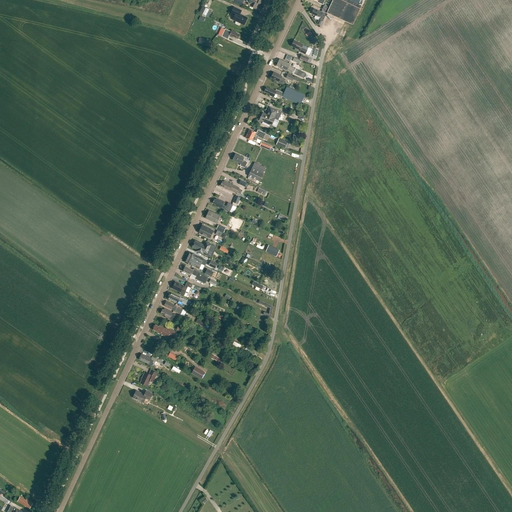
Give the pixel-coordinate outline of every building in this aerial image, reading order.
[(327,12),(353,24),(360,8),(347,0),(332,0),(332,2),(327,12)] [(199,13),(201,14),(201,15),(203,15),(205,16),(206,16),(209,9),(203,6),(199,13)] [(248,18),(240,14),(241,11),(240,10),(234,7),(231,13),(235,15),(233,20),(236,21),(235,23),(236,24),(239,25),(240,25),(240,23),(244,25),(248,18)] [(322,21),(325,14),(314,8),(311,14),(320,18),(319,20),(322,21)] [(343,28),(340,34),(345,37),(349,30),(343,28)] [(231,31),(225,29),(222,36),(227,39),(228,35),(233,37),(233,36),(238,39),(240,35),(236,33),(236,32),(232,30),(231,31)] [(306,54),(308,49),(302,47),(303,44),(295,40),(292,46),(296,47),(295,49),(296,50),(300,52),(300,51),(306,54)] [(300,76),(302,71),(290,66),(290,64),(280,59),(277,65),(287,70),(300,76)] [(283,84),(285,79),(282,77),(282,76),(274,72),(271,77),(276,79),(275,80),(283,84)] [(305,95),(287,87),(284,92),(277,89),(276,90),(271,88),(270,89),(267,87),(265,91),(270,93),(269,94),(274,97),(276,93),(283,97),(283,96),(301,104),(305,95)] [(270,125),(277,111),(270,107),(267,114),(263,113),(259,120),(270,125)] [(250,130),(248,134),(255,138),(256,138),(257,136),(259,137),(264,140),(266,134),(261,132),(258,131),(257,134),(250,130)] [(302,131),(295,130),(292,142),(298,143),(302,131)] [(255,140),(256,138),(248,134),(246,139),(256,143),(257,141),(255,140)] [(285,148),(288,142),(279,138),(276,144),(285,148)] [(243,160),(244,158),(235,154),(233,160),(241,164),(240,165),(245,168),(247,162),(243,160)] [(248,176),(260,181),(266,168),(255,162),(248,176)] [(240,188),(225,181),(224,182),(223,181),(221,186),(230,190),(237,193),(240,188)] [(266,196),(268,192),(259,188),(257,192),(266,196)] [(224,202),(217,199),(216,200),(215,199),(214,199),(213,203),(218,206),(218,207),(221,209),(222,208),(225,209),(225,210),(230,212),(233,205),(228,203),(226,206),(223,205),(224,202)] [(217,223),(220,216),(209,211),(206,218),(217,223)] [(224,232),(226,228),(219,224),(216,229),(224,233),(224,232)] [(210,238),(213,231),(202,226),(199,232),(210,238)] [(197,249),(196,251),(202,254),(203,252),(207,254),(206,255),(210,257),(215,246),(212,245),(206,242),(204,245),(195,241),(192,247),(197,249)] [(198,262),(202,264),(204,259),(198,256),(198,258),(196,258),(197,256),(190,252),(187,257),(198,262)] [(245,265),(247,260),(248,259),(243,256),(240,262),(245,265)] [(199,269),(202,264),(198,262),(187,257),(185,262),(192,266),(193,265),(194,265),(194,266),(199,269)] [(215,268),(218,263),(211,260),(209,265),(215,268)] [(193,270),(185,267),(183,271),(186,273),(186,274),(191,276),(192,274),(197,276),(195,279),(205,284),(208,277),(200,273),(200,272),(193,269),(193,270)] [(184,288),(183,288),(184,286),(175,282),(172,288),(180,292),(179,294),(184,296),(188,287),(191,288),(193,285),(187,282),(184,288)] [(180,297),(171,293),(171,295),(169,294),(167,299),(179,304),(179,305),(186,308),(187,305),(185,304),(187,301),(180,297)] [(271,317),(273,306),(259,300),(258,303),(269,308),(268,313),(264,311),(263,314),(271,317)] [(181,315),(183,310),(176,306),(173,304),(166,301),(164,306),(171,309),(174,311),(173,311),(181,315)] [(173,313),(164,309),(164,310),(162,309),(160,314),(165,316),(165,317),(176,322),(179,316),(172,313),(173,313)] [(198,318),(195,322),(204,327),(206,322),(198,318)] [(186,335),(189,329),(179,324),(176,330),(186,335)] [(159,326),(155,325),(153,330),(157,331),(157,332),(168,337),(173,339),(176,333),(167,328),(166,329),(159,326)] [(253,357),(256,352),(249,349),(247,353),(253,357)] [(151,366),(153,361),(151,360),(151,359),(141,354),(139,360),(149,364),(148,365),(151,366)] [(201,379),(205,372),(195,366),(191,373),(201,379)] [(153,382),(157,373),(151,371),(149,374),(145,372),(143,377),(140,383),(147,386),(150,381),(153,382)] [(144,395),(136,391),(133,398),(144,403),(146,398),(150,400),(152,394),(146,391),(144,395)] [(17,502),(29,508),(32,503),(25,500),(19,497),(17,502)]
